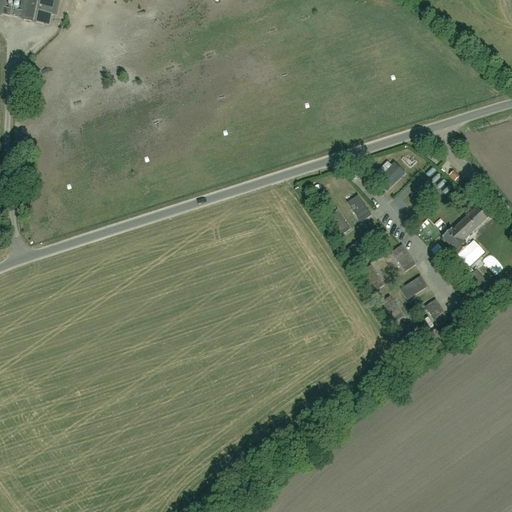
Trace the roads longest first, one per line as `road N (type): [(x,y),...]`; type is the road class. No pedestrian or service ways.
road 1 (residential): [(0,267),(432,125)]
road 2 (residential): [(511,223),(432,125)]
